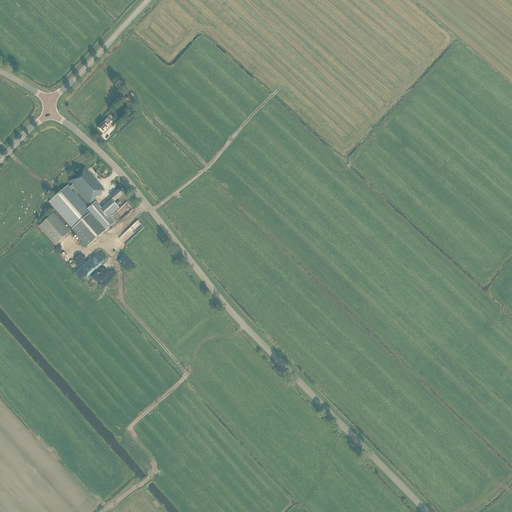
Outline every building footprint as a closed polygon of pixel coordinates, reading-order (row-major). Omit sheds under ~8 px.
[(129,96),(125,99),(130,104),(134,101),(129,96)] [(103,133),(105,131),(105,130),(108,127),(112,123),(107,119),(98,128),(103,133)] [(114,129),(120,122),(117,120),(112,126),(114,129)] [(68,186),(49,202),(72,228),(71,230),(86,247),(108,229),(92,211),(91,212),(76,194),(78,192),(89,205),(101,194),(100,194),(104,190),(87,170),(86,168),(86,169),(85,168),(70,182),(73,185),(70,187),(68,186)] [(114,202),(122,194),(119,190),(110,197),(114,202)] [(119,208),(112,200),(100,210),(107,218),(119,208)] [(55,245),(70,232),(54,213),(39,227),(55,245)] [(58,248),(65,260),(71,257),(64,245),(58,248)]
